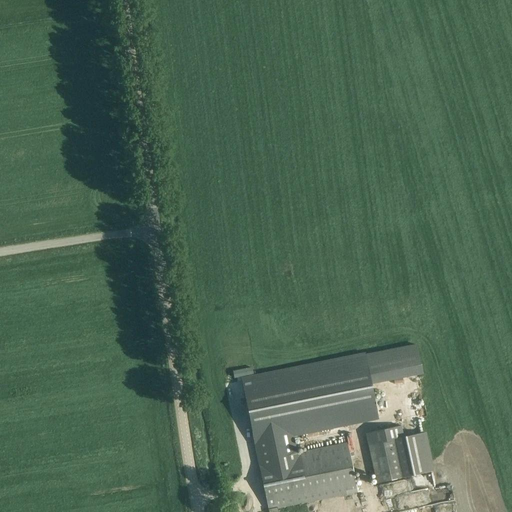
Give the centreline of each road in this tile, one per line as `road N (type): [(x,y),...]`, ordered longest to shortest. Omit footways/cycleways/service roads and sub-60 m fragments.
road 1 (tertiary): [(197,511),(155,229)]
road 2 (tertiary): [(155,229),(122,0)]
road 3 (unclassified): [(0,253),(155,229)]
